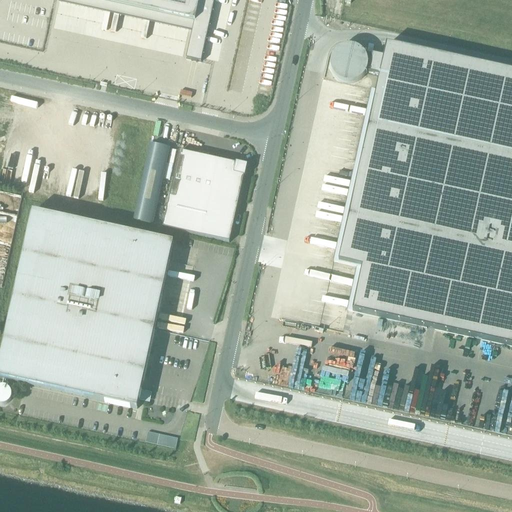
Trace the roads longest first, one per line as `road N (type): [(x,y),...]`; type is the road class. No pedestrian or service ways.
road 1 (unclassified): [(214,412),(214,423),(232,432),(511,493)]
road 2 (unclassified): [(214,412),(274,136)]
road 3 (unclassified): [(274,136),(0,75)]
road 4 (unclassified): [(274,136),(305,0)]
